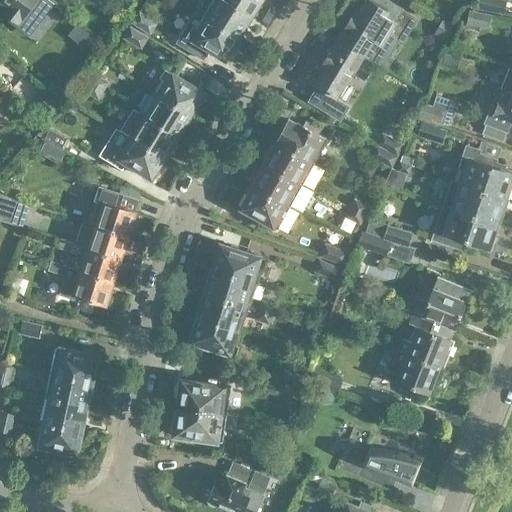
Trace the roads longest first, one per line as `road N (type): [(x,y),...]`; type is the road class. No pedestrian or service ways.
road 1 (residential): [(112,509),(129,458),(141,360),(183,222),(314,0)]
road 2 (residential): [(451,511),(511,360)]
